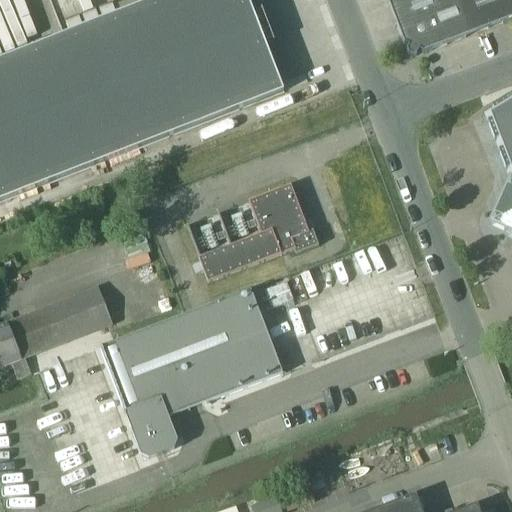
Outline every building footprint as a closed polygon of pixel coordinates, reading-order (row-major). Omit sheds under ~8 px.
[(143,0),(146,6),(0,62),(0,203),(284,93),(248,0),(143,0)] [(511,0),(386,0),(404,46),(405,46),(409,48),(407,52),(409,57),(413,59),(417,57),(419,53),(423,54),(423,55),(511,20),(511,0)] [(491,226),(509,233),(511,234),(511,96),(484,113),(510,183),(491,226)] [(210,284),(313,245),(291,188),(250,203),(263,237),(201,260),(210,284)] [(32,376),(26,360),(112,327),(97,289),(0,327),(0,370),(11,366),(17,381),(32,376)] [(100,349),(140,452),(142,457),(149,460),(158,457),(166,454),(174,451),(177,443),(176,439),(169,419),(283,376),(251,292),(182,318),(100,349)] [(479,511),(478,507),(463,511),(421,511),(416,497),(375,511),(479,511)] [(252,511),(280,511),(276,500),(252,509),(252,511)]
